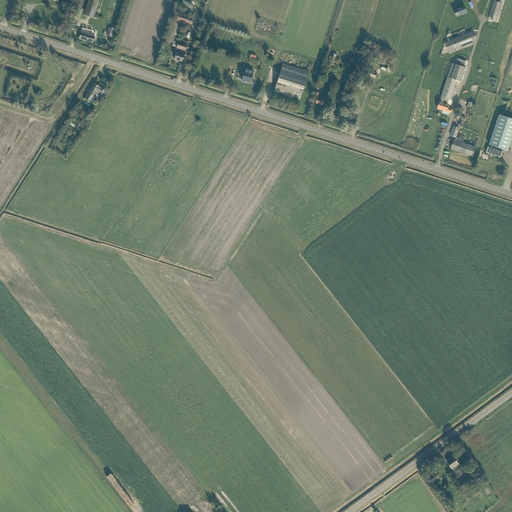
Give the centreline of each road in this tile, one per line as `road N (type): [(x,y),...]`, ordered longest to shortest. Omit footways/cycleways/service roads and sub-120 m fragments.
road 1 (tertiary): [(511,194),(0,27)]
road 2 (unclassified): [(347,511),(511,394)]
